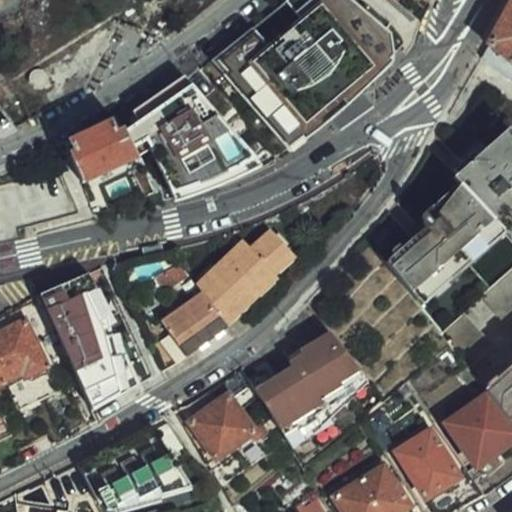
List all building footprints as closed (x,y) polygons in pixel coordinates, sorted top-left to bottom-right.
[(373,39),(384,30),(350,0),(286,0),(286,1),(302,22),(309,29),(298,37),(292,30),(281,38),(286,45),(274,56),(268,49),(252,28),(220,54),(233,69),(225,77),(287,149),(333,113),(372,78),(389,59),(373,39)] [(511,84),(511,1),(481,59),(511,84)] [(302,22),(292,30),(298,37),(309,29),(302,22)] [(281,38),(268,49),(274,56),(286,45),(281,38)] [(220,54),(211,61),(225,77),(233,69),(220,54)] [(138,157),(158,203),(233,182),(262,167),(275,160),(198,66),(122,121),(138,157)] [(83,182),(138,157),(122,121),(67,146),(83,182)] [(511,370),(488,392),(489,394),(511,424),(511,134),(509,131),(454,180),(458,185),(422,218),(423,230),(387,262),(452,346),(467,365),(488,346),(463,316),(511,272),(511,370)] [(233,182),(158,203),(161,208),(209,192),(233,182)] [(245,241),(198,285),(203,292),(229,327),(281,277),(280,275),(300,257),(273,229),(252,248),(245,241)] [(169,290),(191,275),(182,262),(156,277),(169,290)] [(89,274),(41,296),(94,412),(141,384),(89,274)] [(165,372),(229,327),(203,292),(164,322),(171,332),(152,345),(165,372)] [(27,319),(0,332),(0,370),(7,384),(24,376),(26,380),(51,369),(27,319)] [(342,391),(363,375),(326,326),(297,346),(300,350),(287,359),(292,365),(255,390),(288,443),(327,415),(324,410),(345,394),(342,391)] [(236,372),(197,399),(188,404),(196,416),(190,421),(215,457),(254,431),(257,435),(265,431),(260,422),(253,427),(229,393),(243,383),(236,372)] [(349,400),(365,377),(363,375),(342,391),(345,394),(349,400)] [(21,390),(12,395),(20,410),(29,406),(21,390)] [(327,415),(333,423),(349,400),(345,394),(324,410),(327,415)] [(476,467),(511,441),(511,424),(489,394),(446,425),(476,467)] [(390,415),(382,403),(373,410),(381,421),(390,415)] [(24,419),(35,443),(50,435),(39,412),(24,419)] [(327,415),(288,443),(293,450),(333,423),(327,415)] [(5,418),(0,419),(0,442),(13,436),(5,418)] [(20,450),(35,443),(24,419),(9,425),(20,450)] [(154,428),(81,469),(100,503),(106,500),(112,510),(193,483),(154,428)] [(428,497),(437,511),(456,511),(462,509),(447,485),(460,477),(432,431),(397,452),(425,499),(428,497)] [(413,511),(399,488),(398,488),(383,467),(335,498),(343,511),(413,511)] [(490,467),(478,475),(488,490),(499,483),(490,467)]
